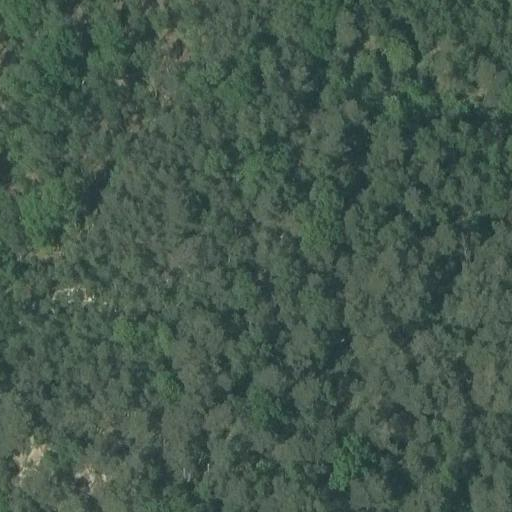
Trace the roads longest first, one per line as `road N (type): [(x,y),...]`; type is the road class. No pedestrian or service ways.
road 1 (track): [(203,511),(245,430),(258,308),(293,228),(311,132),(309,81),(339,0)]
road 2 (track): [(176,356),(200,262),(295,0)]
road 3 (track): [(170,511),(176,356)]
